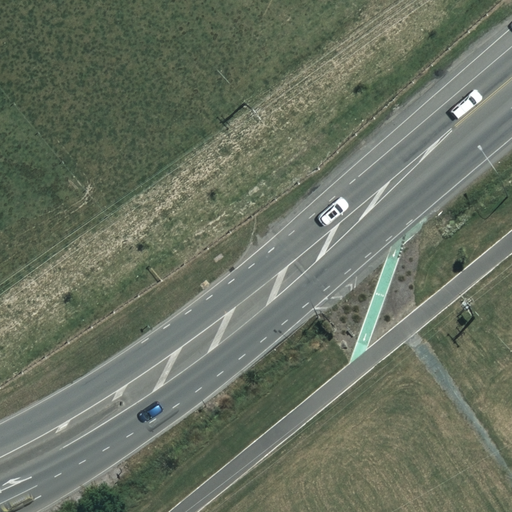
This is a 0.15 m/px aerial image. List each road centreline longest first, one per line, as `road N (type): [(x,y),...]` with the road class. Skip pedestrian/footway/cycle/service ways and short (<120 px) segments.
road 1 (secondary): [(511,91),(174,365)]
road 2 (secondary): [(174,365),(142,421),(0,501)]
road 3 (secondary): [(0,439),(174,365)]
